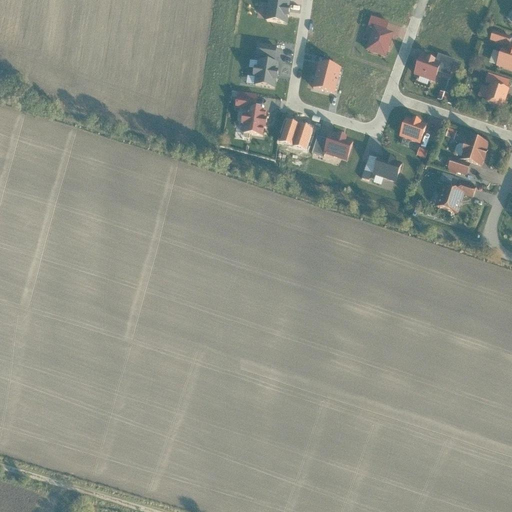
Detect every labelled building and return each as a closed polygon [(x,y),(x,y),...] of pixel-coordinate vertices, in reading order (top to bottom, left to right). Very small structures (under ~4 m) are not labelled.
[(290,1),(284,0),(269,0),(266,25),(287,27),(290,1)] [(395,34),(374,27),(366,52),(387,59),(395,34)] [(511,39),(496,35),(494,44),(511,48),(511,39)] [(511,53),(504,52),(499,70),(511,73),(511,53)] [(414,77),(435,84),(442,64),(421,57),(414,77)] [(278,66),(260,63),(259,71),(256,71),(255,78),(257,78),(256,87),(274,89),(275,81),(277,81),(278,74),(277,74),(278,66)] [(340,71),(320,66),(314,93),(334,97),(340,71)] [(511,86),(511,82),(490,76),(487,87),(491,88),(510,93),(511,86)] [(510,93),(491,88),(487,105),(505,110),(510,93)] [(243,135),(263,138),(267,112),(248,109),(247,117),(244,117),(242,127),(244,127),(243,135)] [(426,128),(406,121),(400,139),(420,146),(426,128)] [(447,138),(456,141),(459,132),(450,129),(447,138)] [(491,147),(471,141),(464,163),(485,169),(491,147)] [(397,185),(404,164),(380,156),(373,177),(397,185)] [(472,168),(453,162),(450,173),(468,179),(472,168)] [(479,189),(463,185),(460,195),(466,197),(476,200),(479,189)] [(460,195),(444,190),(437,208),(459,216),(466,197),(460,195)]
